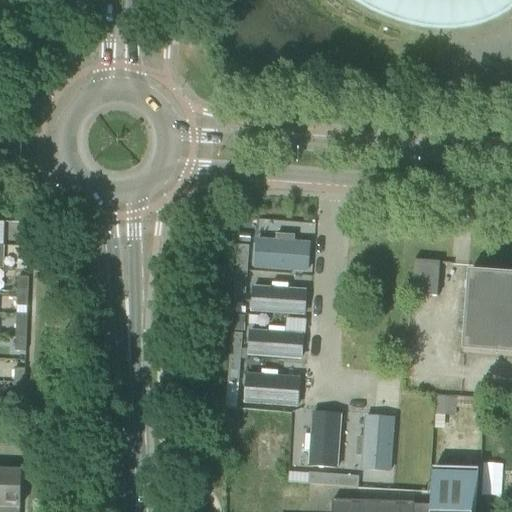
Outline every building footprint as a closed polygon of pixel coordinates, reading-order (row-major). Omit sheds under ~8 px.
[(503,6),(497,0),(367,0),(371,2),(377,5),(381,7),(385,9),(389,11),(394,13),(398,15),(402,16),(407,17),(411,19),(416,20),(420,21),(425,21),(429,22),(434,22),(438,22),(443,23),(447,23),(452,22),(456,22),(461,21),(465,21),(470,20),(474,19),(479,18),(483,17),(486,15),(489,14),(492,13),(495,11),(498,9),(500,8),(503,6)] [(19,246),(30,247),(31,224),(12,223),(11,236),(20,236),(19,246)] [(311,239),(258,235),(255,267),(309,271),(311,239)] [(30,247),(19,246),(19,261),(30,262),(30,247)] [(440,263),(414,261),(411,295),(437,297),(440,263)] [(237,271),(235,296),(246,297),(248,272),(237,271)] [(511,276),(469,273),(463,354),(511,357),(511,276)] [(29,279),(18,278),(17,292),(29,293),(29,279)] [(254,285),(252,311),(307,315),(309,290),(254,285)] [(17,292),(17,307),(28,307),(29,293),(17,292)] [(245,317),(233,316),(232,331),(244,332),(245,317)] [(16,338),(27,338),(28,324),(16,324),(16,338)] [(231,334),(229,359),(241,359),(243,335),(232,334),(231,334)] [(304,340),(251,336),(249,360),(302,364),(304,340)] [(26,353),(27,338),(16,338),(15,352),(26,353)] [(239,385),(241,359),(229,359),(228,384),(239,385)] [(14,383),(25,383),(26,369),(15,369),(14,383)] [(300,413),(302,383),(245,379),(243,409),(300,413)] [(25,398),(25,383),(14,383),(13,398),(25,398)] [(436,398),(435,416),(456,417),(457,399),(436,398)] [(310,408),(308,465),(338,466),(343,410),(339,410),(310,408)] [(395,415),(365,412),(360,469),(391,471),(395,415)] [(483,465),(481,494),(496,495),(497,466),(483,465)] [(0,508),(20,510),(22,471),(0,470),(0,508)] [(309,474),(309,485),(329,486),(333,487),(334,476),(309,474)] [(474,511),(475,475),(432,474),(432,492),(431,506),(414,506),(414,504),(336,501),(332,501),(331,511),(474,511)] [(334,476),(333,487),(336,487),(358,489),(359,478),(334,476)]
